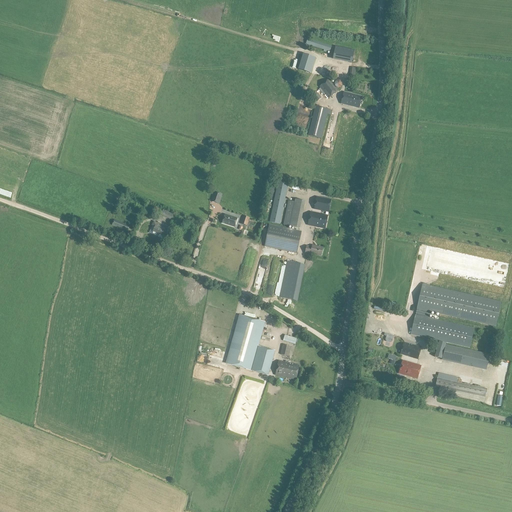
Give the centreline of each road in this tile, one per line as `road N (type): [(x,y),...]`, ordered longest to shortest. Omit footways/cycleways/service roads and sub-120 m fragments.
road 1 (tertiary): [(338,382),(380,105),(381,0)]
road 2 (track): [(343,349),(239,288),(0,199)]
road 3 (unclassified): [(511,420),(338,382)]
road 4 (tertiary): [(286,511),(338,382)]
